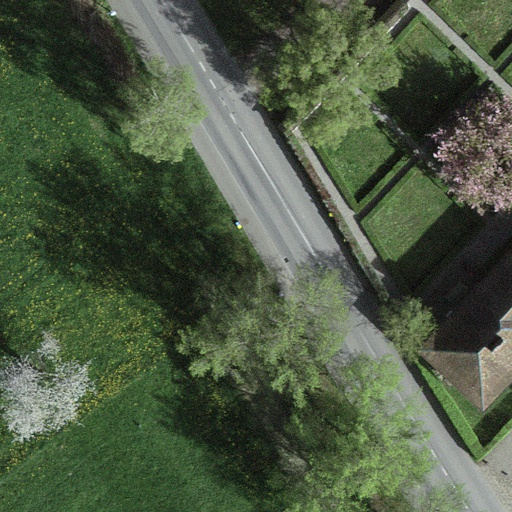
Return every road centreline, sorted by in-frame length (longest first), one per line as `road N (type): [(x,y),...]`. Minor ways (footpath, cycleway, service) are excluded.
road 1 (tertiary): [(158,0),(466,511)]
road 2 (track): [(224,109),(332,0)]
